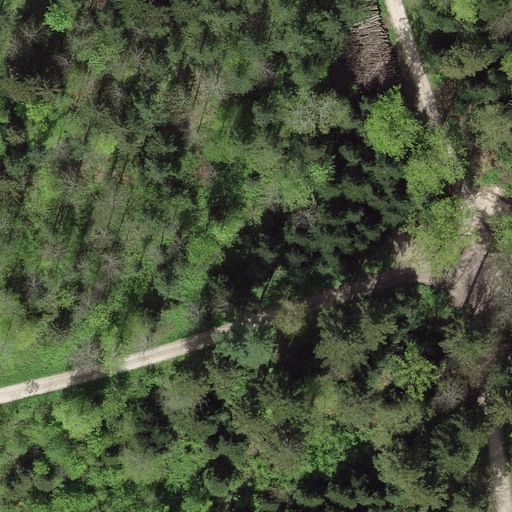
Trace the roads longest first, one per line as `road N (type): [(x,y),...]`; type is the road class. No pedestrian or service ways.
road 1 (track): [(0,394),(202,347),(471,235)]
road 2 (track): [(505,511),(471,235)]
road 3 (track): [(390,0),(471,235)]
